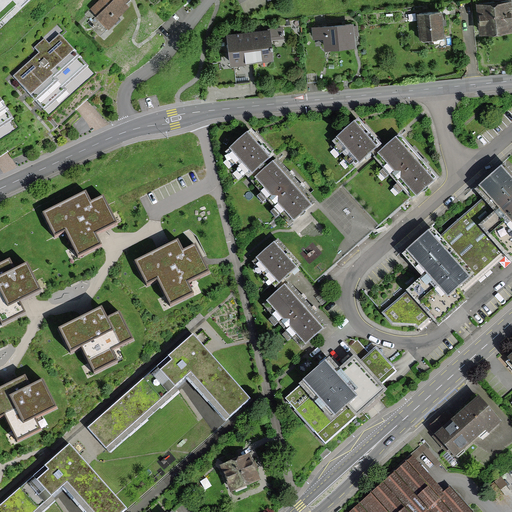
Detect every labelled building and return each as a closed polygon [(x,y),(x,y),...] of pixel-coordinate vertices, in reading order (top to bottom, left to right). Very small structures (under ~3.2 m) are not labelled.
[(99,0),(92,8),(109,25),(129,5),(125,2),(126,0),(99,0)] [(509,0),(481,3),(483,30),(511,27),(509,0)] [(440,11),(420,13),(422,36),(443,34),(440,11)] [(355,22),(314,27),(315,38),(326,36),(328,49),(358,45),(355,22)] [(270,29),(228,34),(232,63),(274,58),(270,29)] [(39,54),(13,77),(48,115),(95,73),(60,35),(49,44),(45,39),(34,48),(39,54)] [(0,137),(18,126),(0,99),(0,137)] [(382,146),(361,121),(336,142),(357,168),(382,146)] [(275,156),(252,132),(227,155),(250,179),(275,156)] [(440,178),(402,136),(377,159),(414,201),(440,178)] [(314,201),(279,161),(253,183),(288,223),(314,201)] [(511,168),(508,164),(479,188),(488,197),(511,225),(511,168)] [(85,193),(44,214),(55,237),(65,231),(78,257),(101,246),(95,235),(116,224),(103,198),(91,204),(85,193)] [(511,225),(488,197),(441,237),(476,279),(507,253),(511,259),(511,225)] [(441,237),(433,229),(407,251),(428,276),(450,302),(462,291),(476,279),(441,237)] [(296,267),(274,241),(254,258),(275,284),(296,267)] [(178,242),(136,263),(147,285),(158,280),(171,306),(193,295),(187,283),(208,273),(195,247),(183,253),(178,242)] [(10,261),(0,265),(0,319),(3,325),(25,314),(19,302),(40,292),(27,266),(15,272),(10,261)] [(471,301),(462,291),(450,302),(428,276),(383,314),(393,326),(418,326),(420,328),(433,318),(441,327),(471,301)] [(325,328),(287,284),(262,305),(300,349),(325,328)] [(102,310),(60,331),(72,353),(82,348),(95,374),(117,363),(112,351),(133,341),(119,315),(107,321),(102,310)] [(190,336),(87,428),(103,446),(187,372),(228,417),(248,400),(190,336)] [(294,409),(325,444),(385,392),(377,383),(394,369),(376,348),(360,362),(355,356),(338,371),(329,360),(299,386),(308,396),(294,409)] [(25,378),(0,389),(0,418),(5,416),(18,441),(40,430),(34,419),(56,408),(42,382),(30,388),(25,378)] [(446,411),(428,426),(453,457),(484,431),(487,435),(503,421),(483,397),(467,410),(465,408),(452,418),(446,411)] [(67,447),(0,506),(0,511),(29,511),(63,482),(89,511),(122,511),(124,511),(67,447)] [(249,454),(220,466),(230,492),(259,480),(249,454)] [(347,511),(471,511),(449,486),(442,492),(412,457),(347,511)]
